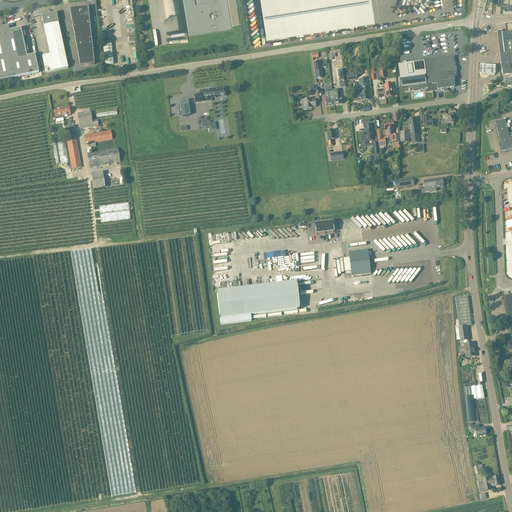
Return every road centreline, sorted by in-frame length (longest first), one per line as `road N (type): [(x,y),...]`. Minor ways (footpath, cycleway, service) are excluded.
road 1 (unclassified): [(0,98),(476,19)]
road 2 (secondary): [(511,510),(473,289),(469,181)]
road 3 (unknown): [(324,273),(342,289),(403,287),(427,255),(423,235),(411,230),(329,245)]
road 4 (unknown): [(329,245),(264,244),(248,248),(243,260),(257,274),(324,273)]
road 5 (unknown): [(381,0),(381,22),(267,41),(257,0)]
road 6 (unclassified): [(328,118),(472,97)]
